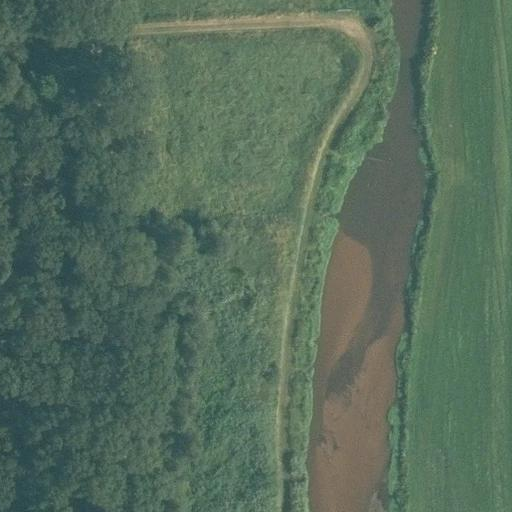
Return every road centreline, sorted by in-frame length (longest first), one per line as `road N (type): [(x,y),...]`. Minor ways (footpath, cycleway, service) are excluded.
road 1 (track): [(97,38),(323,30),(355,35),(379,58),(326,166),(305,233),(282,396),(282,511)]
road 2 (track): [(129,511),(97,38)]
